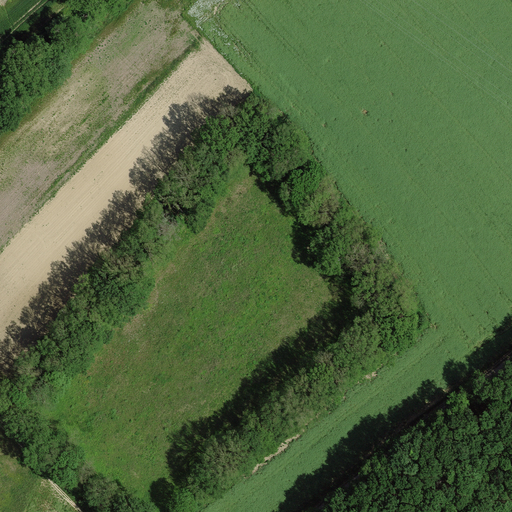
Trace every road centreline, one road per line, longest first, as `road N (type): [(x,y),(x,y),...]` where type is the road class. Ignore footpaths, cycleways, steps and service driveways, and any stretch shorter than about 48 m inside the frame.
road 1 (track): [(318,511),(511,360)]
road 2 (track): [(0,423),(93,511)]
